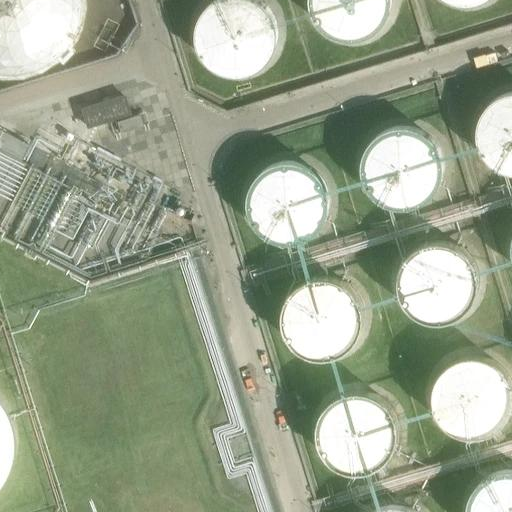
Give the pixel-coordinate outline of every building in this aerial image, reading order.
[(76,6),(76,0),(0,0),(0,68),(2,69),(14,68),(25,65),(36,61),(46,55),(55,47),(63,38),(69,28),(73,17),(76,6)] [(278,43),(279,35),(278,27),(276,19),(272,12),(267,6),(261,0),(260,0),(212,0),(209,3),(203,9),(199,15),(196,23),(194,31),(194,39),(196,47),(199,54),(203,61),(209,67),(215,71),(223,75),(231,77),(239,77),(247,76),(254,73),(261,69),(267,64),(272,58),(276,50),(278,43)] [(392,8),(392,0),(307,0),(308,4),(309,11),(312,19),(317,26),(322,32),(329,36),(336,40),(344,41),(352,42),(360,41),(368,38),(374,34),(381,29),(386,22),(389,15),(392,8)] [(511,84),(505,86),(498,89),(491,94),(486,100),(481,107),(478,114),(477,122),(477,130),(478,138),(481,146),(486,152),(491,158),(498,163),(505,166),(511,167),(511,84)] [(80,108),(86,128),(131,114),(125,94),(80,108)] [(444,168),(445,160),(444,152),(442,144),(439,137),(434,131),(427,125),(420,121),(413,119),(405,118),(397,118),(389,120),(382,123),(375,128),(370,134),(365,140),(362,148),(361,156),(361,164),(362,172),(365,179),(369,186),(375,192),(382,196),(389,200),(397,202),(405,202),(413,201),(420,198),(427,194),(433,189),(438,183),(442,176),(444,168)] [(96,126),(99,136),(108,133),(105,124),(96,126)] [(330,204),(330,196),(330,188),(327,180),(324,173),(319,167),(313,161),(306,157),(298,155),(290,154),(282,154),(274,156),(267,159),(260,164),(255,170),(250,176),(247,184),(246,192),(246,200),(247,208),(250,215),(255,222),(260,228),(267,232),(274,236),(282,238),(290,238),(298,237),(306,234),(312,230),(319,225),(324,219),(327,212),(330,204)] [(480,286),(481,278),(480,270),(478,262),(474,255),(470,249),(463,243),(456,239),(449,237),(441,235),(433,236),(425,238),(418,241),(411,246),(405,252),(401,258),(398,266),(397,274),(397,282),(398,290),(401,297),(405,304),(411,310),(418,314),(425,318),(433,320),(441,320),(449,319),(456,316),(463,312),(469,307),(474,301),(478,293),(480,286)] [(363,322),(364,314),(363,306),(361,298),(357,291),(352,285),(346,279),(339,275),(332,273),(324,271),(316,272),(308,274),(301,277),(294,282),(288,287),(284,294),(281,302),(279,309),(279,318),(281,325),(284,333),(288,340),(294,346),(300,350),(308,354),(316,355),(324,356),(332,355),(339,352),(346,348),(352,343),(357,337),(361,329),(363,322)] [(511,372),(510,369),(505,363),(499,357),(492,353),(485,351),(477,350),(469,350),(461,352),(454,355),(447,360),(441,366),(437,373),(434,380),(433,388),(433,396),(434,404),(437,411),(441,418),(447,424),(454,429),(461,432),(469,434),(477,434),(485,433),(492,430),(499,426),(506,421),(510,415),(511,411),(511,372)] [(399,436),(400,428),(399,420),(397,412),(393,405),(388,399),(382,393),(375,389),(368,387),(360,386),(352,386),(344,388),(337,391),(330,396),(324,402),(320,408),(317,416),(315,424),(315,432),(317,440),(320,447),(324,454),(330,460),(336,464),(344,468),(352,470),(360,470),(368,469),(375,466),(382,462),(388,457),(393,451),(397,444),(399,436)] [(14,451),(15,439),(14,427),(12,416),(7,405),(1,395),(0,393),(0,484),(1,483),(7,473),(12,462),(14,451)] [(511,511),(511,467),(503,468),(495,470),(488,473),(481,478),(476,484),(472,490),(469,498),(467,506),(467,511),(511,511)] [(421,511),(417,508),(410,504),(403,502),(395,500),(387,501),(379,503),(372,506),(365,511),(363,511),(421,511)]
